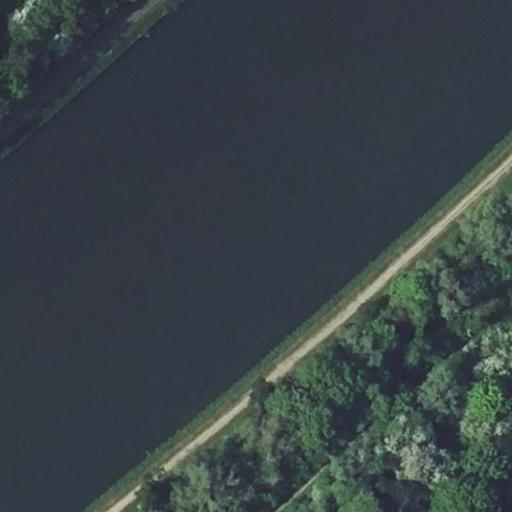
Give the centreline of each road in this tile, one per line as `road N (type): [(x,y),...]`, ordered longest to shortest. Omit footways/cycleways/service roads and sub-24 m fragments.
road 1 (track): [(284,511),(511,318)]
road 2 (track): [(496,511),(411,406)]
